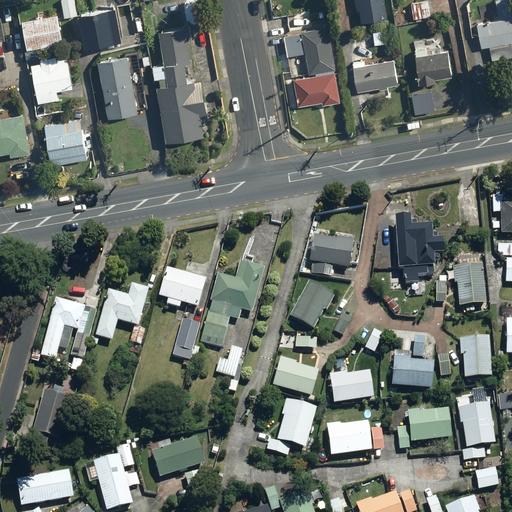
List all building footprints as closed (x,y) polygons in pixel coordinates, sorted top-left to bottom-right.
[(61,0),(64,17),(76,15),(73,0),(61,0)] [(358,11),(360,23),(387,19),(383,0),(354,0),(356,11),(358,11)] [(489,47),(491,61),(511,57),(511,46),(511,42),(511,9),(510,0),(500,0),(496,1),(500,20),(477,24),(481,48),(489,47)] [(411,4),(413,19),(430,16),(428,1),(411,4)] [(77,14),(83,48),(120,42),(114,7),(77,14)] [(21,21),(26,50),(61,44),(56,15),(21,21)] [(156,87),(165,143),(202,136),(199,118),(206,117),(200,82),(193,83),(193,81),(186,82),(183,65),(190,64),(186,42),(190,41),(187,27),(158,32),(167,85),(156,87)] [(309,73),(335,69),(327,27),(283,35),(287,56),(305,53),(309,73)] [(391,28),(372,29),(373,43),(392,42),(391,28)] [(415,56),(419,85),(435,83),(435,79),(451,77),(447,52),(415,56)] [(30,65),(38,103),(57,100),(56,91),(72,88),(66,58),(56,60),(55,56),(39,59),(40,63),(30,65)] [(97,62),(107,118),(136,113),(126,57),(97,62)] [(353,67),(357,92),(397,85),(393,61),(353,67)] [(339,102),(334,73),(293,79),(297,106),(321,102),(321,105),(339,102)] [(0,118),(0,154),(9,153),(10,157),(29,154),(22,115),(0,118)] [(43,126),(49,159),(85,153),(81,131),(65,134),(63,123),(43,126)] [(498,203),(498,235),(511,234),(511,197),(510,198),(511,203),(498,203)] [(479,208),(470,208),(470,226),(479,226),(479,208)] [(400,270),(401,284),(414,283),(414,277),(430,276),(429,256),(438,255),(437,239),(427,240),(426,226),(406,227),(405,217),(390,218),(393,270),(400,270)] [(307,274),(327,277),(329,267),(345,269),(350,241),(333,238),(333,240),(310,236),(306,263),(308,264),(307,274)] [(499,257),(510,258),(510,246),(494,246),(494,253),(499,257)] [(502,283),(511,283),(511,259),(504,259),(502,283)] [(254,311),(266,266),(243,260),(238,277),(220,273),(213,300),(215,300),(212,311),(230,316),(233,305),(254,311)] [(454,284),(456,307),(483,305),(479,265),(449,268),(451,284),(454,284)] [(168,303),(181,306),(183,301),(200,306),(208,278),(168,267),(161,295),(170,297),(168,303)] [(97,335),(114,339),(119,319),(140,325),(150,288),(133,283),(130,294),(110,289),(97,335)] [(286,318),(310,331),(321,311),(323,311),(331,297),(305,283),(286,318)] [(433,303),(443,304),(443,284),(433,284),(433,303)] [(43,355),(58,359),(66,325),(81,329),(87,305),(57,297),(43,355)] [(383,302),(393,314),(398,310),(388,298),(383,302)] [(224,346),(232,316),(230,316),(212,311),(210,311),(203,340),(224,346)] [(331,332),(340,336),(349,318),(341,313),(331,332)] [(176,346),(193,350),(201,323),(184,318),(176,346)] [(503,355),(511,355),(511,319),(503,320),(503,355)] [(132,341),(142,344),(146,328),(135,325),(132,341)] [(362,349),(371,353),(380,335),(371,330),(362,349)] [(74,354),(85,356),(89,337),(79,334),(74,354)] [(410,357),(420,358),(422,338),(412,337),(410,357)] [(313,349),(314,340),(293,338),(293,348),(313,349)] [(460,356),(461,379),(488,378),(485,338),(456,340),(457,356),(460,356)] [(196,345),(190,365),(196,367),(201,347),(196,345)] [(173,355),(191,360),(193,350),(176,346),(173,355)] [(236,377),(243,349),(233,346),(225,373),(236,377)] [(29,361),(36,363),(38,357),(31,355),(29,361)] [(435,357),(438,377),(447,376),(444,355),(435,357)] [(71,368),(80,371),(83,359),(74,357),(71,368)] [(388,387),(428,390),(430,363),(406,361),(406,358),(391,357),(388,387)] [(270,386),(307,397),(314,372),(291,365),(292,363),(278,358),(270,386)] [(326,376),(331,405),(370,399),(366,373),(342,376),(342,374),(326,376)] [(236,391),(239,382),(232,380),(230,389),(236,391)] [(29,438),(48,443),(50,434),(61,436),(72,395),(46,388),(35,430),(32,429),(29,438)] [(497,411),(511,409),(511,405),(511,393),(495,394),(497,411)] [(273,442),(301,450),(313,410),(282,401),(278,416),(280,417),(273,442)] [(463,450),(491,445),(485,405),(455,410),(457,425),(459,424),(463,450)] [(404,413),(407,443),(447,439),(444,410),(419,413),(418,411),(404,413)] [(323,426),(327,457),(368,452),(364,424),(337,427),(336,424),(323,426)] [(394,428),(396,450),(407,449),(405,428),(394,428)] [(369,429),(371,451),(381,450),(378,429),(369,429)] [(154,450),(162,476),(207,462),(199,437),(154,450)] [(264,451),(285,457),(288,447),(266,441),(264,451)] [(95,461),(108,510),(134,503),(125,467),(136,464),(130,443),(118,447),(120,454),(95,461)] [(482,459),(481,448),(460,452),(461,462),(482,459)] [(186,473),(191,490),(208,486),(204,468),(186,473)] [(471,473),(474,490),(495,487),(492,469),(471,473)] [(18,479),(23,505),(75,495),(71,470),(18,479)] [(262,491),(269,511),(278,509),(270,488),(262,491)] [(276,502),(279,511),(310,511),(308,507),(310,506),(305,492),(276,502)] [(397,495),(403,511),(413,511),(406,492),(397,495)] [(352,505),(354,511),(397,511),(391,494),(368,502),(367,500),(352,505)] [(423,500),(427,511),(437,511),(433,497),(423,500)] [(442,508),(443,511),(475,511),(470,498),(442,508)] [(326,502),(329,511),(339,511),(336,500),(326,502)]
